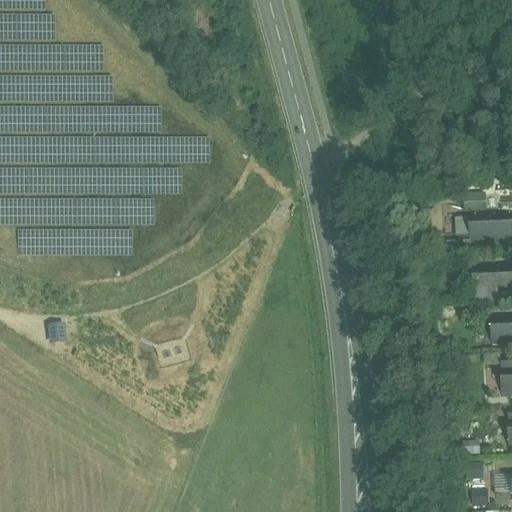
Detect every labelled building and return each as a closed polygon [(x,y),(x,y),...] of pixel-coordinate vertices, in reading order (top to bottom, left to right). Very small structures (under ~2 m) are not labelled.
[(511,211),(470,213),(471,244),(511,242),(511,211)] [(511,263),(473,265),(474,295),(511,293),(511,263)] [(474,295),(475,303),(484,302),(484,303),(510,302),(509,294),(474,295)] [(511,314),(492,315),(493,346),(511,345),(511,314)] [(64,326),(47,328),(49,347),(67,345),(64,326)] [(511,356),(502,357),(503,367),(511,366),(511,356)] [(511,366),(503,367),(502,368),(503,398),(511,397),(511,366)] [(481,444),(465,445),(466,457),(481,456),(481,444)] [(511,497),(511,479),(511,478),(496,479),(496,498),(511,497)] [(487,493),(486,482),(474,482),(475,494),(487,493)]
